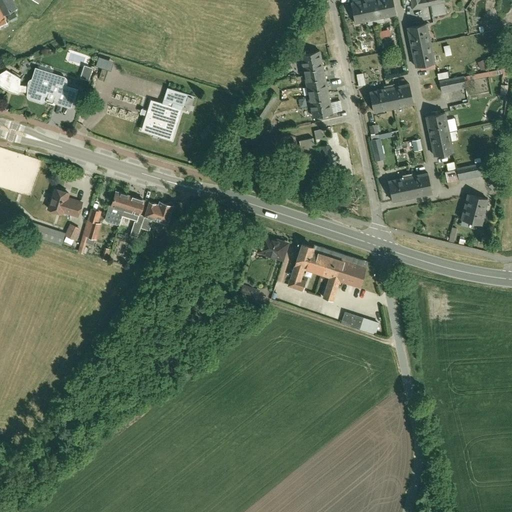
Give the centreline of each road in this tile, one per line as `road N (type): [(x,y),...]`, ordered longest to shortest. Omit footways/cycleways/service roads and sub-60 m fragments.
road 1 (unclassified): [(381,247),(417,459),(404,511)]
road 2 (residential): [(376,208),(440,196),(395,0)]
road 3 (residential): [(376,208),(333,0)]
road 4 (secondary): [(381,247),(198,189)]
road 5 (secondary): [(511,280),(381,247)]
road 6 (tertiary): [(198,189),(83,154)]
